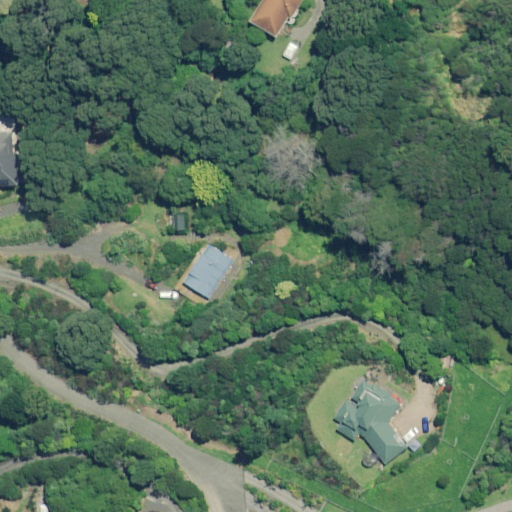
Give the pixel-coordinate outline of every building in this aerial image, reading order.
[(265,0),(252,21),(279,37),(291,18),(296,22),(309,0),(265,0)] [(0,132),(12,132),(12,122),(0,122),(0,132)] [(12,132),(0,132),(0,184),(22,184),(21,152),(13,153),(12,132)] [(188,229),(187,214),(169,215),(170,230),(188,229)] [(235,261),(210,244),(185,280),(211,297),(235,261)] [(335,414),(340,418),(335,426),(358,440),(361,435),(365,437),(384,466),(410,449),(392,422),(403,403),(363,380),(349,404),(343,400),(335,414)]
